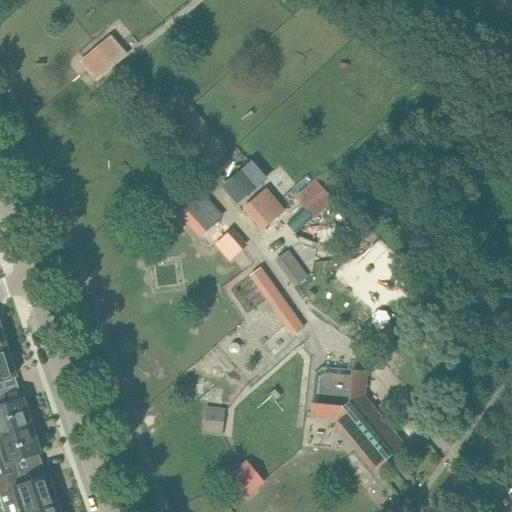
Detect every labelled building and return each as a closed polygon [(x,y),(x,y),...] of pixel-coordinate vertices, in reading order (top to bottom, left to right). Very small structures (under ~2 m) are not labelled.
[(109,69),(101,60),(115,48),(107,38),(87,55),(83,59),(99,79),(103,75),(109,69)] [(186,110),(175,120),(195,144),(206,134),(186,110)] [(239,172),(223,185),(238,202),(253,188),(239,172)] [(284,210),(266,189),(244,207),(262,229),(284,210)] [(353,238),(366,241),(368,227),(356,225),(334,226),(314,231),(317,244),(337,239),(353,238)] [(233,257),(243,248),(228,232),(218,240),(233,257)] [(278,257),(297,285),(311,276),(291,248),(278,257)] [(267,263),(254,271),(290,335),(304,328),(267,263)] [(248,273),(229,287),(249,312),(268,297),(248,273)] [(0,391),(15,387),(12,376),(16,375),(7,348),(0,349),(0,391)] [(375,469),(404,445),(364,396),(367,372),(323,367),(315,374),(310,418),(335,420),(375,469)] [(0,405),(0,435),(32,425),(23,398),(0,405)] [(222,435),(223,413),(204,412),(203,434),(222,435)] [(0,477),(19,472),(15,461),(41,452),(32,425),(0,435),(0,477)] [(258,485),(243,467),(227,480),(242,498),(258,485)] [(0,493),(8,491),(11,500),(18,498),(22,511),(25,511),(57,502),(48,475),(23,483),(19,472),(0,477),(0,493)] [(60,511),(57,502),(25,511),(60,511)]
